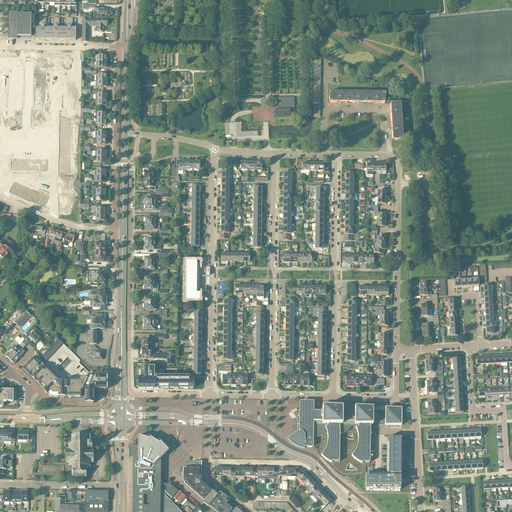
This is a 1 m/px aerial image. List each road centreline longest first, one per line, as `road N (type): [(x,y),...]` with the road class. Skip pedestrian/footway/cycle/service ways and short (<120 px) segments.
road 1 (residential): [(131,393),(131,158),(152,154),(153,135)]
road 2 (residential): [(208,395),(213,149)]
road 3 (residential): [(333,398),(336,156)]
road 4 (residential): [(271,396),(274,154)]
road 5 (residential): [(396,350),(397,162),(384,156)]
road 6 (residential): [(117,48),(114,230)]
road 7 (tertiary): [(346,498),(314,464),(255,428),(207,422)]
road 8 (residential): [(511,465),(503,411),(472,407),(468,345)]
road 9 (residential): [(51,219),(53,76)]
road 10 (residential): [(2,76),(3,197)]
